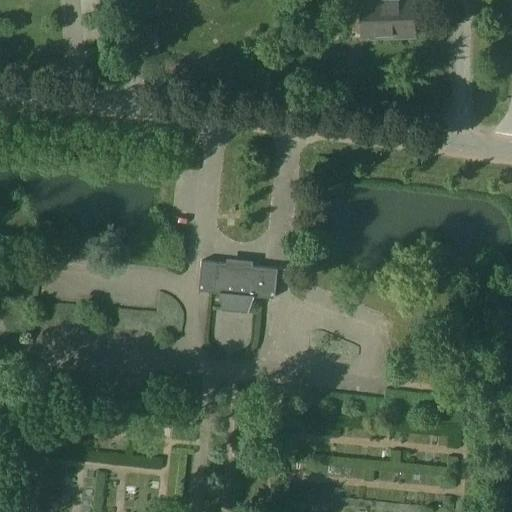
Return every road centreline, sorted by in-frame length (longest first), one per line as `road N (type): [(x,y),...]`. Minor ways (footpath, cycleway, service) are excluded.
road 1 (tertiary): [(0,93),(511,148)]
road 2 (unknown): [(291,124),(273,245),(211,240),(203,233),(215,115)]
